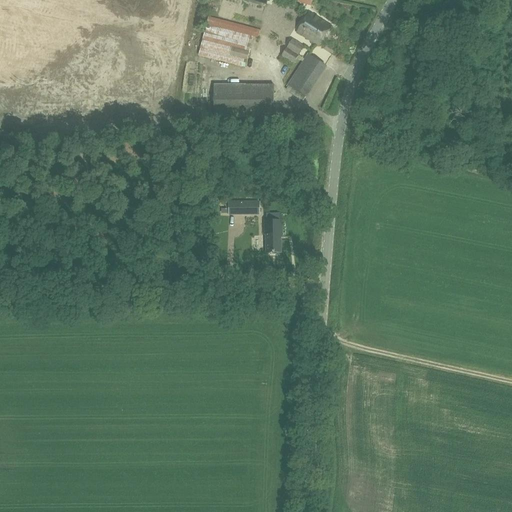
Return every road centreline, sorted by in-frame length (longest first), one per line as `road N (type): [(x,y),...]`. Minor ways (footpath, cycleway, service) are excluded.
road 1 (unclassified): [(305,511),(336,148),(357,63),(393,0)]
road 2 (track): [(511,380),(320,336)]
